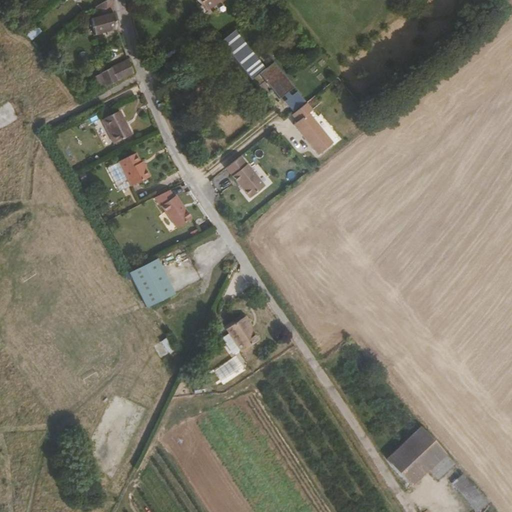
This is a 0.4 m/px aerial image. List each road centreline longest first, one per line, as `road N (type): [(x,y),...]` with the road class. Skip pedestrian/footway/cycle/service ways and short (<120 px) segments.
road 1 (residential): [(122,0),(180,162),(293,331)]
road 2 (track): [(293,331),(408,511)]
